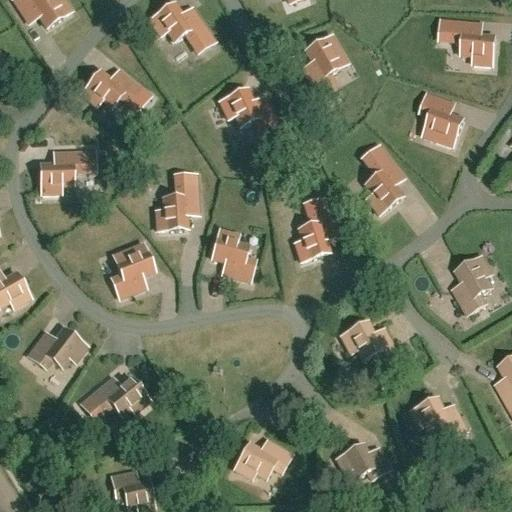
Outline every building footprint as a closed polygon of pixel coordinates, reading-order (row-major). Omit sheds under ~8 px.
[(14,0),(11,2),(28,29),(38,23),(45,35),(73,16),(62,0),(56,0),(54,2),(52,0),(14,0)] [(173,8),(149,24),(160,41),(167,36),(174,46),(185,39),(191,48),(203,39),(210,49),(214,46),(191,12),(181,19),(173,8)] [(441,25),(441,30),(453,31),(452,46),(462,47),(461,60),(473,61),(473,69),(492,70),(495,41),(481,40),(482,28),(453,26),(441,25)] [(269,29),(248,36),(258,64),(278,58),(269,29)] [(312,67),(302,73),(316,98),(334,88),(329,79),(340,73),(334,62),(341,58),(330,40),(305,55),(312,67)] [(26,50),(33,64),(48,56),(42,42),(26,50)] [(100,73),(79,99),(96,113),(101,107),(111,115),(119,105),(127,111),(142,92),(118,72),(110,82),(100,73)] [(246,94),(220,106),(228,123),(235,120),(240,132),(252,126),(256,136),(270,130),(275,141),(280,138),(263,101),(252,106),(246,94)] [(427,98),(420,117),(430,121),(425,133),(437,137),(435,145),(453,151),(463,124),(450,119),(454,108),(427,98)] [(56,124),(54,135),(72,138),(74,128),(56,124)] [(376,181),(365,189),(373,198),(367,203),(379,219),(402,201),(393,190),(403,183),(385,160),(378,151),(373,154),(380,164),(369,173),(376,181)] [(83,154),(52,156),(53,167),(39,168),(40,199),(62,199),(63,191),(75,191),(75,178),(84,178),(83,154)] [(164,215),(157,216),(158,235),(186,233),(185,220),(197,219),(196,191),(176,192),(177,203),(164,203),(164,215)] [(303,245),(295,248),(301,266),(329,258),(325,245),(336,241),(327,213),(308,219),(311,229),(299,233),(303,245)] [(218,234),(210,264),(224,267),(221,278),(241,284),(250,286),(256,264),(247,262),(250,250),(237,247),(239,239),(218,234)] [(110,283),(118,303),(147,292),(143,281),(155,277),(143,248),(123,256),(126,263),(115,267),(120,279),(110,283)] [(469,318),(484,309),(479,301),(491,294),(484,283),(492,278),(482,262),(458,276),(464,288),(454,294),(469,318)] [(4,284),(0,276),(0,311),(10,306),(13,311),(30,301),(16,277),(4,284)] [(372,340),(366,328),(343,341),(351,355),(358,352),(364,364),(376,357),(380,365),(395,357),(382,334),(372,340)] [(86,351),(64,333),(55,344),(46,338),(29,360),(44,372),(50,365),(60,373),(68,362),(74,367),(86,351)] [(210,350),(188,361),(195,378),(202,375),(205,383),(214,379),(217,385),(237,375),(226,353),(213,357),(210,350)] [(511,413),(511,412),(511,363),(501,370),(508,383),(497,389),(511,413)] [(120,392),(113,383),(91,401),(104,416),(111,410),(120,420),(129,412),(134,417),(149,405),(131,383),(120,392)] [(440,418),(434,405),(412,416),(419,431),(426,427),(432,439),(443,433),(448,442),(463,435),(452,412),(440,418)] [(291,460),(266,446),(261,455),(249,448),(240,462),(236,459),(232,466),(236,469),(234,473),(251,483),(255,477),(264,483),(271,471),(281,477),(291,460)] [(366,460),(361,451),(338,463),(345,475),(352,471),(358,480),(369,474),(372,481),(386,473),(376,455),(366,460)] [(137,487),(134,476),(111,481),(116,503),(125,501),(126,511),(131,511),(137,511),(152,511),(147,485),(137,487)]
